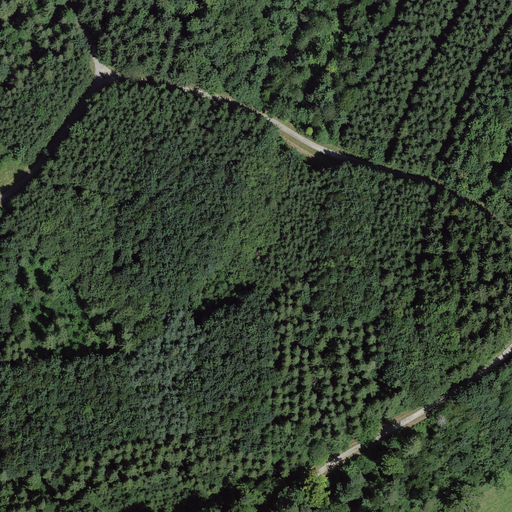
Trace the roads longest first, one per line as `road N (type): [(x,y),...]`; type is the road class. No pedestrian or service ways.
road 1 (track): [(107,74),(215,95),(339,155),(450,195),(511,232)]
road 2 (track): [(511,343),(499,361),(262,511)]
road 3 (track): [(0,199),(19,187),(107,74),(71,0)]
